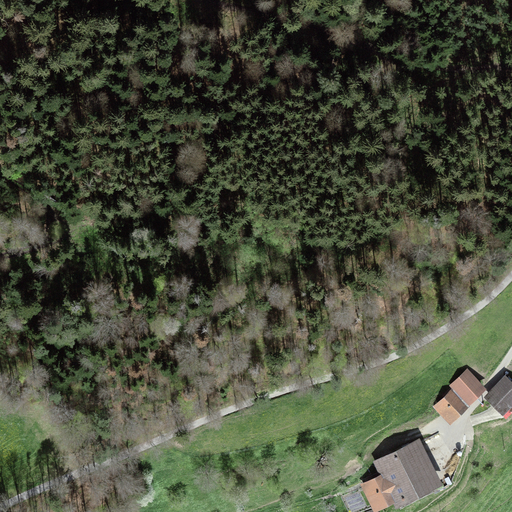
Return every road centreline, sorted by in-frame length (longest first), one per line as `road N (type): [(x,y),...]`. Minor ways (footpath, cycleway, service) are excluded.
road 1 (track): [(0,508),(245,404),(392,356)]
road 2 (track): [(205,0),(314,25),(430,65),(511,69)]
road 3 (track): [(511,274),(487,300),(392,356)]
road 4 (track): [(0,171),(44,203),(48,215),(37,246),(0,256)]
road 5 (track): [(438,465),(511,351)]
